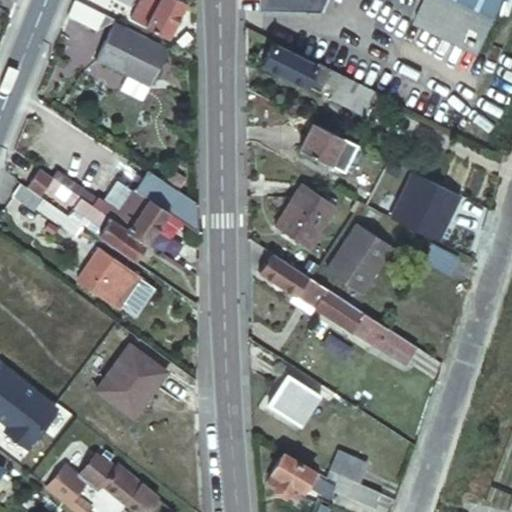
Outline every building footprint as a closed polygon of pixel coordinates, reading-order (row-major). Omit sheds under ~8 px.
[(100,13),(74,0),(70,0),(65,14),(93,28),(100,13)] [(105,0),(74,0),(109,17),(115,5),(105,0)] [(134,0),(127,15),(164,35),(182,0),(134,0)] [(498,6),(500,0),(260,0),(261,9),(322,10),(327,0),(422,0),(413,20),(478,51),(495,15),(498,6)] [(111,18),(93,57),(125,73),(128,67),(150,78),(166,45),(133,29),(111,18)] [(366,114),(378,92),(315,62),(312,64),(269,41),(259,61),(316,90),(321,81),(334,88),(330,97),(366,114)] [(128,67),(125,73),(148,84),(150,78),(128,67)] [(326,162),(339,135),(310,121),(296,147),(326,162)] [(80,211),(88,200),(49,174),(34,163),(22,182),(36,193),(41,185),(80,211)] [(97,206),(145,242),(165,211),(196,230),(196,215),(196,203),(144,168),(115,209),(94,194),(54,167),(49,174),(88,200),(97,206)] [(22,182),(19,180),(9,193),(29,209),(32,206),(71,235),(78,225),(36,193),(22,182)] [(271,223),(305,245),(333,203),(298,181),(271,223)] [(399,221),(416,229),(426,209),(398,196),(388,215),(399,221)] [(86,228),(133,260),(145,242),(97,206),(88,200),(80,211),(91,220),(86,228)] [(319,264),(356,289),(387,241),(350,218),(319,264)] [(269,246),(277,252),(283,243),(275,237),(269,246)] [(449,271),(456,255),(427,241),(420,257),(449,271)] [(73,277),(112,305),(116,308),(137,278),(132,275),(95,248),(73,277)] [(375,348),(383,326),(379,323),(305,275),(267,250),(254,269),(292,294),(311,306),(375,348)] [(0,286),(14,303),(19,298),(29,289),(2,259),(0,261),(0,286)] [(29,289),(19,298),(35,316),(45,308),(29,289)] [(311,306),(292,294),(289,299),(307,311),(311,306)] [(92,387),(129,415),(162,370),(126,343),(92,387)] [(265,403),(297,424),(316,394),(284,373),(265,403)] [(333,449),(324,470),(347,479),(352,481),(360,461),(333,449)] [(290,497),(308,468),(280,450),(268,468),(271,470),(264,481),(290,497)] [(105,461),(92,477),(135,511),(138,511),(153,493),(138,480),(134,485),(105,461)] [(75,463),(50,493),(73,511),(96,511),(77,496),(92,477),(75,463)] [(352,481),(347,479),(341,493),(370,505),(375,490),(352,481)]
